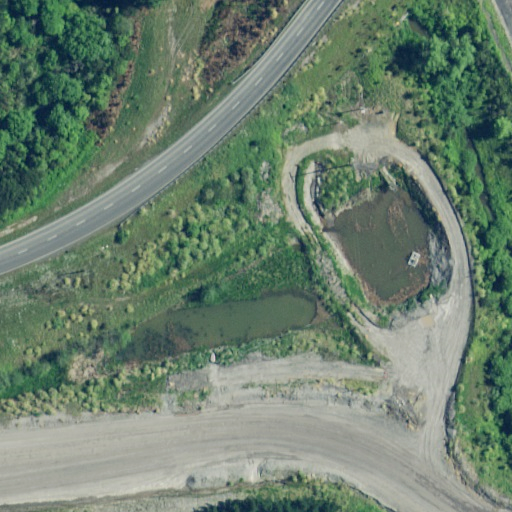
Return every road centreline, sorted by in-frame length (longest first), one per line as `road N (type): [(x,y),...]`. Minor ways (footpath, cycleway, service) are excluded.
road 1 (tertiary): [(458,511),(336,451),(286,444),(0,465)]
road 2 (tertiary): [(0,259),(127,192),(182,151),(231,109),(323,0)]
